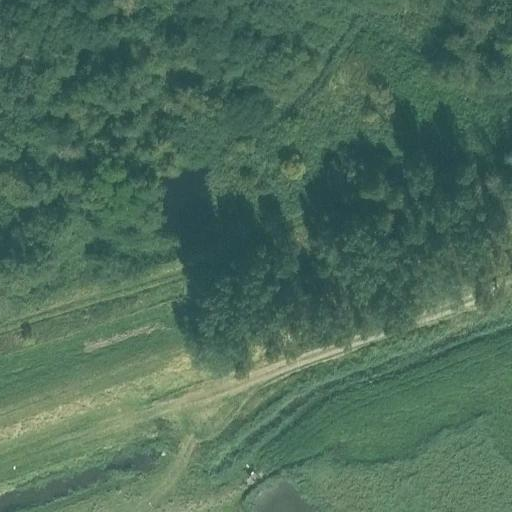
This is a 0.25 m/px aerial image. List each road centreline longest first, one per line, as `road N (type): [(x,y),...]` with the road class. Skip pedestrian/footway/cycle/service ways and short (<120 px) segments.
road 1 (track): [(0,320),(511,132)]
road 2 (track): [(193,401),(511,286)]
